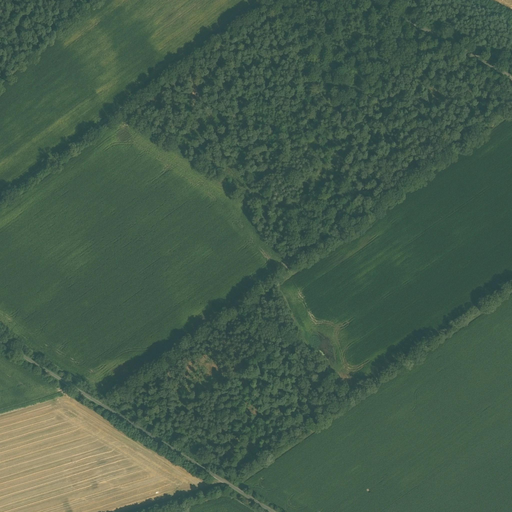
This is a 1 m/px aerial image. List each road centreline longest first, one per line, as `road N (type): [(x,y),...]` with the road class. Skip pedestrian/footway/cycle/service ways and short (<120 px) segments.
road 1 (unclassified): [(0,198),(266,0)]
road 2 (unclassified): [(0,347),(262,511)]
road 3 (unclassified): [(371,0),(493,66),(511,86)]
